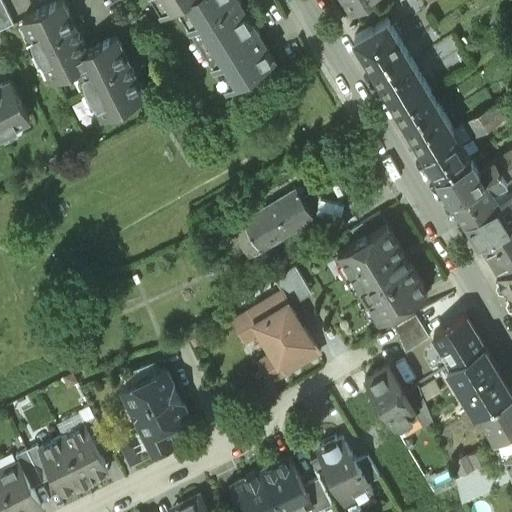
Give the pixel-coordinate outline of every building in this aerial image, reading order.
[(2,0),(0,0),(0,29),(14,22),(2,0)] [(62,0),(59,0),(23,18),(31,36),(27,38),(39,62),(43,60),(52,77),(78,64),(79,63),(81,61),(78,55),(87,50),(87,49),(62,0)] [(162,0),(169,10),(183,2),(182,1),(182,0),(162,0)] [(275,61),(237,0),(182,0),(182,1),(183,2),(196,24),(191,27),(215,66),(220,63),(234,86),(275,61)] [(347,0),(354,11),(372,0),(347,0)] [(396,0),(392,3),(402,21),(425,8),(420,0),(396,0)] [(387,16),(355,36),(372,64),(404,44),(387,16)] [(452,31),(422,50),(431,65),(461,46),(452,31)] [(145,94),(116,35),(87,49),(87,50),(78,55),(81,61),(79,63),(78,64),(83,75),(86,74),(99,101),(97,102),(103,115),(145,94)] [(404,44),(372,64),(388,91),(420,71),(404,44)] [(461,46),(431,65),(439,79),(470,60),(461,46)] [(437,99),(420,71),(388,91),(405,119),(437,99)] [(10,78),(0,82),(0,131),(29,117),(21,102),(22,101),(18,94),(17,94),(10,78)] [(484,87),(454,105),(464,120),(493,102),(484,87)] [(437,99),(405,119),(421,147),(454,127),(437,99)] [(493,102),(464,120),(473,135),(503,116),(493,102)] [(471,156),(454,127),(421,147),(437,174),(471,156)] [(332,132),(311,143),(317,155),(338,143),(332,132)] [(511,163),(511,148),(493,158),(500,170),(511,163)] [(482,149),(472,156),(474,160),(485,154),(482,149)] [(493,158),(484,163),(480,169),(474,160),(472,156),(471,156),(437,174),(451,196),(500,170),(493,158)] [(511,163),(500,170),(507,181),(511,178),(511,163)] [(500,170),(451,196),(465,220),(500,201),(490,186),(498,186),(507,181),(500,170)] [(297,187),(243,219),(240,215),(235,218),(238,223),(228,229),(231,234),(235,232),(250,256),(315,217),(297,187)] [(511,194),(500,201),(465,220),(497,271),(511,263),(511,194)] [(380,211),(351,228),(356,235),(364,230),(366,233),(386,221),(380,211)] [(366,233),(338,250),(380,319),(428,290),(386,221),(366,233)] [(511,263),(497,271),(496,272),(511,299),(511,263)] [(295,264),(275,276),(282,288),(290,302),(311,289),(295,264)] [(290,302),(282,288),(234,317),(246,338),(260,329),(272,350),(259,358),(271,379),(319,350),(290,302)] [(416,312),(395,323),(405,349),(430,336),(416,312)] [(465,313),(434,332),(452,362),(484,344),(465,313)] [(202,341),(195,326),(185,331),(192,346),(202,341)] [(452,362),(448,365),(475,411),(481,408),(511,391),(511,390),(484,344),(452,362)] [(154,359),(122,371),(129,384),(159,369),(154,359)] [(404,391),(387,362),(365,376),(370,384),(394,424),(415,411),(416,410),(404,391)] [(129,384),(124,387),(141,423),(118,434),(132,461),(174,440),(165,422),(189,411),(182,398),(183,398),(173,378),(173,379),(167,366),(159,369),(129,384)] [(418,382),(404,391),(416,410),(415,411),(424,427),(433,421),(418,382)] [(511,391),(481,408),(496,437),(510,430),(511,433),(511,391)] [(267,401),(253,397),(247,415),(262,419),(267,401)] [(111,446),(95,414),(84,419),(86,423),(100,451),(111,446)] [(100,451),(86,423),(63,434),(87,483),(99,477),(98,473),(108,468),(100,451)] [(511,433),(510,430),(496,437),(506,453),(511,450),(511,433)] [(63,434),(39,446),(53,474),(62,491),(73,486),(74,489),(87,483),(63,434)] [(351,452),(343,436),(338,439),(336,436),(322,443),(323,446),(318,448),(344,501),(358,494),(359,498),(373,491),(368,481),(360,465),(359,466),(356,459),(352,451),(351,452)] [(38,442),(27,447),(43,480),(53,474),(39,446),(38,442)] [(27,447),(16,453),(20,461),(32,485),(43,480),(27,447)] [(482,447),(467,455),(473,468),(489,461),(482,447)] [(466,452),(451,459),(459,475),(473,468),(467,455),(466,452)] [(462,501),(511,476),(511,469),(506,453),(489,461),(473,468),(459,475),(455,477),(462,501)] [(380,475),(367,454),(356,459),(359,466),(360,465),(368,481),(380,475)] [(292,461),(283,465),(280,459),(261,468),(282,511),(294,511),(312,504),(313,503),(303,484),(292,461)] [(32,485),(20,461),(0,470),(0,478),(16,511),(28,511),(42,505),(32,485)] [(255,470),(245,475),(246,476),(231,483),(244,511),(282,511),(261,468),(256,471),(255,470)] [(446,469),(433,475),(441,491),(454,485),(446,469)] [(332,504),(319,477),(303,484),(313,503),(312,504),(315,511),(332,504)] [(0,511),(16,511),(0,478),(0,511)] [(210,511),(201,494),(181,504),(184,510),(180,511),(210,511)]
